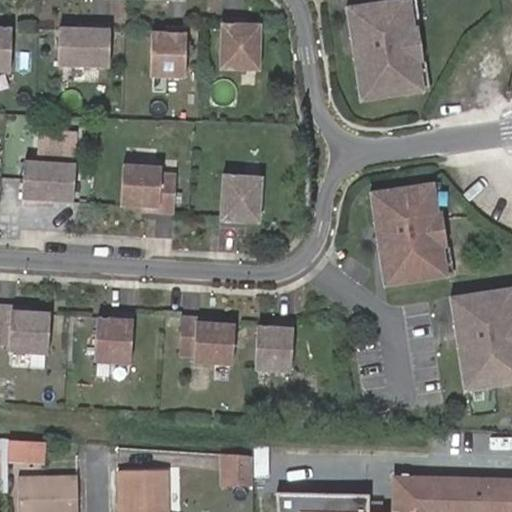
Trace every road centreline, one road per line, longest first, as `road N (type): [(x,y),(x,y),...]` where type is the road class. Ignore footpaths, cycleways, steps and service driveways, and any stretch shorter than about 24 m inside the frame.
road 1 (residential): [(0,258),(272,273),(316,239),(344,152)]
road 2 (residential): [(344,152),(511,126)]
road 3 (residential): [(292,0),(305,15),(316,105),(344,152)]
